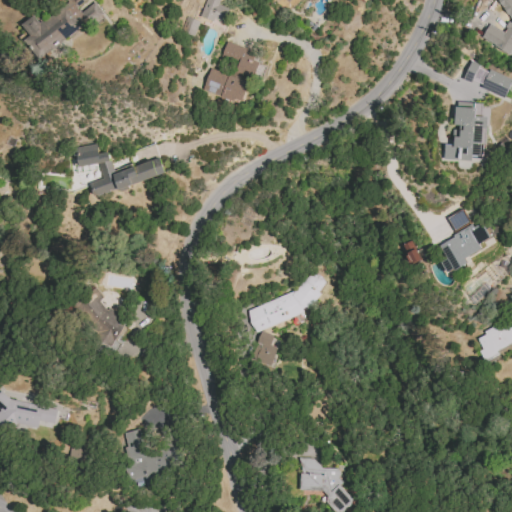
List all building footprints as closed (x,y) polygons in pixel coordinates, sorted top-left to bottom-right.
[(39,59),(102,13),(92,0),(91,1),(90,0),(59,0),(63,5),(39,23),(33,16),(21,24),(29,36),(25,40),(39,59)] [(205,0),(201,16),(225,24),(230,9),(219,5),(220,0),(205,0)] [(511,0),(495,0),(508,18),(502,30),(489,23),(480,40),(510,56),(511,52),(511,0)] [(199,21),(186,17),(180,32),(194,36),(199,21)] [(203,91),(243,103),(249,82),(240,79),(242,74),(254,78),(262,54),(225,43),(220,58),(235,63),(232,75),(209,68),(203,91)] [(511,80),(470,62),(463,79),(504,97),(511,80)] [(482,103),(456,102),(455,128),(453,128),(453,145),(445,144),(444,160),(483,161),(485,117),(482,117),(482,103)] [(160,158),(115,173),(108,152),(100,154),(96,143),(74,150),(81,169),(98,163),(103,179),(90,183),(95,197),(120,188),(120,189),(165,174),(160,158)] [(448,217),(457,236),(439,244),(447,260),(442,262),(448,274),(468,264),(465,258),(482,249),(479,244),(491,238),(483,222),(472,228),(463,210),(448,217)] [(245,307),(252,330),(325,305),(317,283),(245,307)] [(111,348),(128,320),(101,304),(106,296),(90,287),(76,311),(99,325),(93,336),(111,348)] [(511,320),(475,337),(484,356),(511,343),(511,320)] [(273,336),(260,331),(250,359),(270,367),(277,348),(270,345),(273,336)] [(58,410),(11,400),(0,391),(0,390),(0,433),(9,423),(32,428),(34,430),(38,426),(50,428),(55,422),(58,410)] [(120,434),(133,481),(179,469),(173,444),(148,451),(142,428),(120,434)] [(299,491),(329,492),(329,511),(331,511),(343,511),(345,468),(314,467),(314,458),(299,458),(299,491)]
